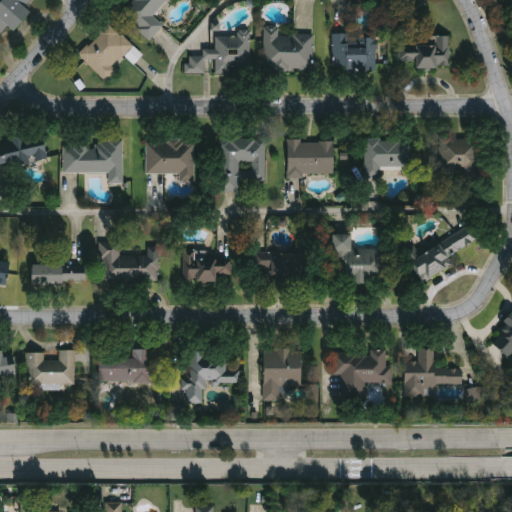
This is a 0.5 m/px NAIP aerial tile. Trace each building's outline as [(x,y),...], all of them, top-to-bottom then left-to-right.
[(8,26),(0,34),(0,0),(32,0),(26,7),(33,14),(16,33),(8,26)] [(168,0),(153,16),(164,27),(151,40),(122,12),(133,0),(168,0)] [(104,79),(80,55),(111,24),(135,48),(104,79)] [(314,72),(264,71),(265,27),(281,27),(281,36),(314,36),(314,72)] [(251,31),(251,74),(215,73),(215,61),(208,61),(208,74),(186,74),(186,57),(204,57),(204,50),(217,50),(217,37),(239,37),(239,31),(251,31)] [(333,35),(350,34),(350,39),(377,38),(377,70),(334,71),(333,35)] [(451,40),(451,69),(399,69),(399,40),(451,40)] [(0,143),(46,137),(49,161),(0,166),(0,143)] [(267,139),(267,182),(241,182),(241,193),(222,193),(222,139),(267,139)] [(364,139),(412,139),(412,167),(382,167),(382,178),(365,178),(364,139)] [(440,172),(440,139),(476,139),(473,201),(447,200),(446,190),(453,190),(454,172),(440,172)] [(196,140),(195,183),(180,183),(180,175),(146,174),(147,140),(196,140)] [(109,184),(109,174),(64,174),(64,141),(124,141),(124,184),(109,184)] [(288,177),(289,141),(335,141),(335,177),(288,177)] [(480,244),(424,278),(413,260),(470,227),(480,244)] [(353,249),(387,249),(387,284),(336,284),(336,235),(353,235),(353,249)] [(160,282),(103,283),(102,244),(121,243),(121,256),(159,255),(160,282)] [(272,284),(272,276),(258,276),(258,253),(308,253),(308,284),(272,284)] [(184,282),(184,254),(232,254),(232,282),(184,282)] [(8,284),(0,282),(0,260),(12,262),(8,284)] [(33,284),(33,265),(87,265),(87,284),(33,284)] [(491,340),(511,317),(511,353),(509,357),(491,340)] [(407,363),(419,363),(419,349),(435,349),(435,371),(464,371),(464,388),(437,388),(437,397),(407,397),(407,363)] [(100,383),(100,359),(134,359),(134,351),(153,350),(153,383),(100,383)] [(264,351),(302,350),(303,388),(292,389),(292,401),(265,401),(264,351)] [(76,385),(29,385),(29,353),(46,353),(45,361),(60,362),(60,351),(76,352),(76,385)] [(0,352),(6,352),(6,359),(15,358),(18,379),(0,381),(0,352)] [(389,352),(389,384),(368,384),(368,399),(342,399),(342,375),(333,376),(333,353),(389,352)] [(241,384),(206,382),(205,404),(185,403),(186,378),(190,379),(191,353),(231,355),(230,368),(241,369),(241,384)] [(466,403),(480,401),(479,387),(464,389),(466,403)] [(124,502),(124,511),(106,511),(106,502),(124,502)]
